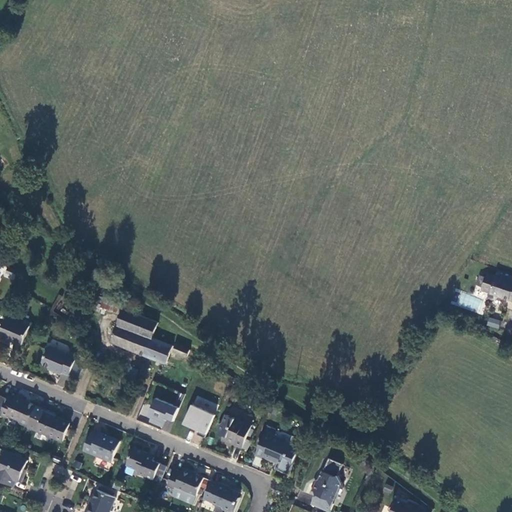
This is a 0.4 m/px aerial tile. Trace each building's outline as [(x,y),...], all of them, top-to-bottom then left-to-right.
[(7,273),(16,277),(18,271),(10,267),(7,273)] [(511,276),(498,272),(496,276),(487,273),(485,279),(479,277),(477,286),(482,287),(481,291),(511,300),(511,276)] [(19,291),(13,288),(9,298),(15,300),(19,291)] [(106,292),(101,306),(122,313),(124,308),(127,300),(106,292)] [(461,293),(457,305),(478,311),(482,298),(461,293)] [(159,322),(124,308),(122,313),(112,341),(166,364),(174,346),(153,337),(159,322)] [(9,316),(0,334),(0,337),(8,341),(9,339),(22,345),(31,326),(9,316)] [(488,317),(486,326),(498,329),(500,320),(488,317)] [(191,350),(177,344),(174,351),(188,357),(191,350)] [(68,354),(50,346),(43,361),(45,365),(54,369),(53,371),(62,374),(62,372),(70,376),(78,355),(70,351),(68,354)] [(190,373),(193,367),(181,362),(178,368),(190,373)] [(178,402),(190,373),(178,368),(166,364),(155,393),(178,402)] [(29,426),(38,406),(18,397),(17,399),(10,396),(9,398),(2,395),(0,400),(0,414),(9,418),(10,415),(18,419),(20,423),(29,426)] [(196,398),(194,407),(215,413),(218,405),(196,398)] [(29,426),(47,434),(48,432),(56,436),(56,437),(64,441),(71,424),(63,421),(64,418),(57,415),(58,413),(38,405),(38,406),(29,426)] [(188,406),(182,427),(208,434),(214,413),(188,406)] [(253,425),(228,414),(225,422),(221,424),(219,429),(220,432),(225,435),(224,437),(236,442),(235,445),(243,448),(253,425)] [(268,426),(257,454),(272,461),(273,459),(278,461),(275,468),(289,474),(303,439),(293,435),(290,443),(274,437),(277,429),(268,426)] [(92,434),(85,449),(113,461),(122,441),(100,432),(98,437),(92,434)] [(135,447),(128,465),(137,469),(139,473),(154,480),(161,464),(154,461),(155,458),(148,455),(149,453),(135,447)] [(29,461),(6,451),(2,461),(0,460),(0,481),(14,487),(17,480),(22,482),(25,474),(24,473),(29,461)] [(323,471),(319,479),(316,480),(317,484),(314,490),(316,493),(311,504),(325,510),(326,507),(331,509),(333,504),(333,500),(338,488),(343,486),(338,474),(343,463),(329,457),(323,471)] [(175,470),(168,485),(175,488),(176,486),(197,496),(204,478),(193,473),(193,472),(184,468),(182,473),(175,470)] [(219,485),(211,481),(204,498),(221,505),(223,510),(228,511),(232,511),(235,511),(240,499),(237,498),(239,493),(228,489),(228,487),(219,483),(219,485)] [(103,483),(99,491),(115,497),(118,490),(103,483)] [(99,491),(96,499),(94,505),(91,504),(88,511),(110,511),(117,498),(115,497),(99,491)] [(425,511),(422,509),(419,507),(411,502),(410,504),(395,498),(391,508),(392,511),(391,511),(425,511)]
